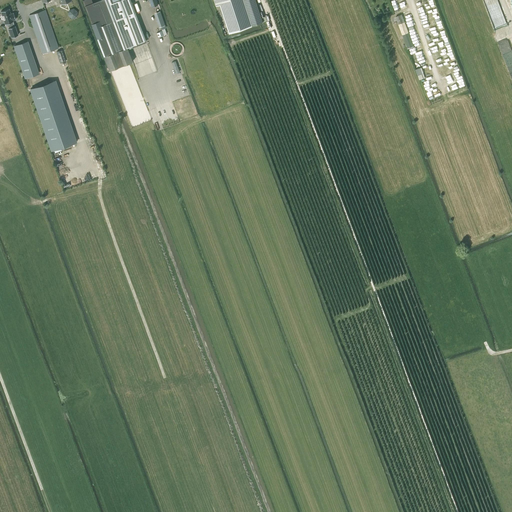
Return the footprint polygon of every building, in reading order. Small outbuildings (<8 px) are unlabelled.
[(99,0),(92,3),(91,0),(82,0),(97,39),(109,70),(132,62),(127,47),(146,40),(130,0),(99,0)] [(214,0),(216,5),(220,4),(229,33),(263,22),(261,17),(255,0),(214,0)] [(483,0),(493,29),(506,26),(497,0),(483,0)] [(13,20),(15,19),(13,13),(11,14),(9,9),(1,11),(2,15),(1,16),(0,17),(1,19),(2,19),(3,19),(5,24),(6,24),(11,37),(18,35),(13,20)] [(69,10),(68,15),(72,18),(76,17),(77,12),(74,9),(69,10)] [(42,53),(58,48),(45,10),(29,16),(42,53)] [(161,26),(164,25),(160,11),(156,12),(161,26)] [(402,14),(395,17),(407,48),(414,46),(402,14)] [(27,41),(14,46),(25,78),(38,73),(27,41)] [(61,50),(56,51),(60,63),(65,62),(65,61),(61,50)] [(419,79),(425,78),(422,67),(416,68),(419,79)] [(76,142),(55,80),(30,89),(51,150),(76,142)]
